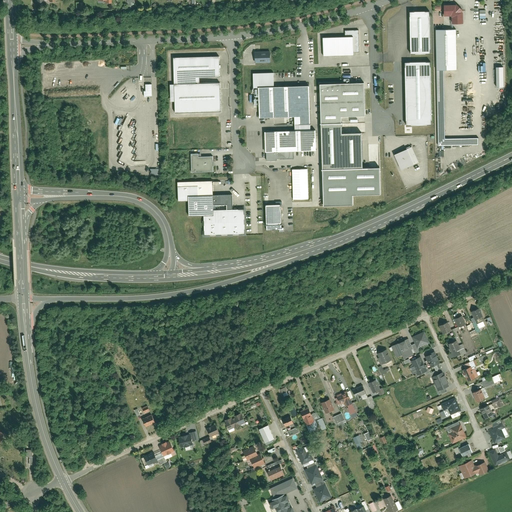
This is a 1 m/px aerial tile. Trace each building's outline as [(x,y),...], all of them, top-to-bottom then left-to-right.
[(134,0),(126,0),(127,8),(135,8),(134,0)] [(445,6),(445,17),(453,17),(453,24),(464,24),(464,13),(461,9),(457,6),(445,6)] [(430,11),(410,11),(410,54),(431,53),(430,11)] [(456,29),(436,30),(438,145),(479,145),(479,138),(445,139),(444,70),(457,70),(456,29)] [(323,39),(323,57),(353,56),(353,53),(359,53),(359,31),(345,31),(345,39),(323,39)] [(270,61),(270,52),(254,53),(255,62),(270,61)] [(218,58),(174,59),(175,85),(199,85),(199,78),(219,78),(218,58)] [(430,62),(406,62),(407,124),(432,123),(430,62)] [(253,87),(259,87),(260,118),(294,117),(294,130),(264,131),(265,152),(266,152),(293,151),(316,151),(315,130),(311,130),(309,85),(274,86),(274,73),(253,74),(253,87)] [(364,83),(320,84),(324,205),(353,204),(352,195),(380,194),(380,167),(362,168),(361,133),(342,133),(341,116),(365,115),(364,83)] [(144,96),(152,96),(152,84),(145,84),(146,91),(144,91),(144,96)] [(199,85),(175,85),(176,114),(221,113),(221,84),(199,85)] [(405,153),(395,157),(401,172),(414,167),(413,164),(418,162),(412,148),(404,151),(405,153)] [(293,151),(266,152),(267,160),(277,160),(276,159),(293,158),(293,151)] [(197,154),(190,154),(191,172),(212,171),(212,156),(198,157),(197,154)] [(293,200),(308,199),(307,169),(292,170),(293,200)] [(213,181),(178,182),(179,201),(189,200),(189,216),(204,215),(205,235),(245,234),(244,209),(232,209),(232,194),(213,195),(213,181)] [(279,205),(265,205),(265,230),(280,230),(280,233),(283,233),(283,228),(281,228),(281,226),(280,226),(279,205)] [(484,317),(479,308),(472,311),(477,321),(484,317)] [(454,317),(459,328),(466,325),(461,313),(454,317)] [(465,327),(468,333),(481,327),(478,321),(465,327)] [(439,325),(443,334),(451,330),(447,322),(439,325)] [(408,338),(391,346),(396,357),(401,355),(403,359),(419,351),(418,348),(429,343),(424,332),(411,337),(414,344),(412,346),(408,338)] [(448,344),(452,353),(460,349),(456,340),(448,344)] [(439,359),(435,348),(425,353),(429,363),(430,363),(432,367),(440,364),(438,360),(439,359)] [(381,364),(389,360),(384,350),(376,353),(381,364)] [(481,365),(476,355),(467,359),(470,366),(464,369),(470,382),(477,378),(473,369),(481,365)] [(427,371),(420,357),(411,361),(418,375),(427,371)] [(389,371),(388,368),(383,369),(382,365),(378,367),(381,374),(389,371)] [(444,375),(442,372),(439,373),(437,370),(429,373),(437,390),(436,391),(438,395),(447,391),(445,387),(448,385),(447,381),(448,381),(445,374),(444,375)] [(480,381),(483,388),(495,383),(491,376),(480,381)] [(380,389),(376,379),(368,383),(372,393),(378,391),(380,395),(385,393),(382,388),(380,389)] [(362,385),(352,389),(356,398),(361,396),(362,399),(365,398),(369,408),(376,405),(372,395),(368,397),(362,385)] [(285,387),(280,389),(284,397),(289,394),(285,387)] [(473,393),(477,402),(485,398),(481,389),(473,393)] [(355,411),(346,391),(342,393),(336,395),(340,404),(344,402),(350,414),(355,411)] [(460,407),(454,395),(437,403),(438,406),(441,405),(445,413),(449,412),(451,415),(460,411),(458,408),(460,407)] [(500,397),(491,400),(493,405),(497,404),(499,407),(503,405),(500,397)] [(326,414),(334,411),(329,399),(321,402),(326,414)] [(142,408),(145,415),(152,411),(148,404),(142,408)] [(483,409),(488,420),(495,417),(489,406),(483,409)] [(302,413),(308,424),(315,420),(309,409),(302,413)] [(241,413),(225,420),(229,430),(246,422),(241,413)] [(342,413),(333,417),(336,424),(345,420),(342,413)] [(288,428),(296,424),(291,415),(284,420),(288,428)] [(144,421),(148,428),(157,423),(153,416),(144,421)] [(317,419),(320,430),(326,428),(323,417),(317,419)] [(502,422),(488,429),(495,443),(509,437),(502,422)] [(209,434),(200,437),(203,445),(214,442),(212,435),(221,433),(219,425),(207,428),(209,434)] [(268,425),(259,429),(266,442),(274,438),(268,425)] [(449,437),(453,445),(468,438),(461,425),(453,430),(455,434),(449,437)] [(299,434),(296,427),(288,431),(292,438),(299,434)] [(189,434),(178,437),(181,448),(193,445),(193,441),(198,440),(196,431),(188,433),(189,434)] [(360,442),(361,441),(359,435),(353,437),(357,448),(362,446),(360,442)] [(171,444),(161,449),(165,456),(175,451),(171,444)] [(468,444),(460,449),(465,457),(472,452),(468,444)] [(302,465),(314,459),(310,451),(307,452),(304,446),(296,450),(302,465)] [(254,448),(244,453),(248,460),(251,459),(255,468),(264,463),(260,456),(258,457),(254,448)] [(495,449),(488,452),(495,466),(510,459),(506,452),(498,455),(495,449)] [(155,455),(146,459),(148,465),(158,461),(155,455)] [(469,461),(460,466),(468,480),(487,469),(484,464),(473,469),(469,461)] [(305,470),(311,484),(323,478),(317,464),(305,470)] [(271,480),(284,474),(280,466),(268,471),(271,480)] [(298,488),(293,478),(270,488),(275,498),(269,501),(273,511),(294,511),(286,493),(298,488)] [(313,489),(319,502),(331,497),(325,483),(313,489)] [(396,511),(400,510),(392,493),(383,498),(390,511),(396,511)] [(372,511),(377,510),(373,502),(369,504),(372,511)]
